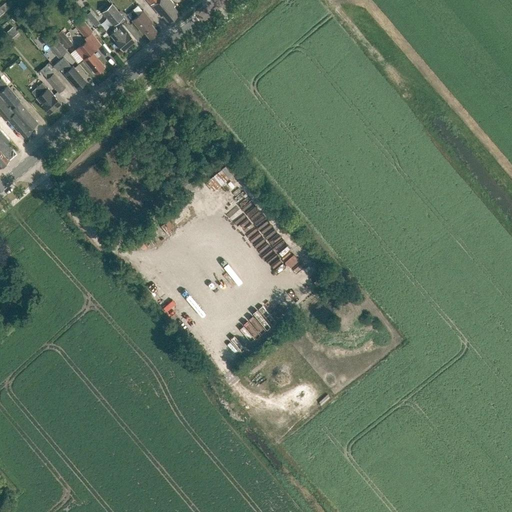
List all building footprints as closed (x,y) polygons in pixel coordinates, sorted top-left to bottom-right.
[(163,15),(169,22),(180,12),(174,5),(175,4),(171,0),(147,0),(162,16),(163,15)] [(5,2),(0,6),(0,10),(1,13),(9,6),(5,2)] [(101,11),(113,25),(123,16),(111,3),(101,11)] [(145,31),(150,37),(157,31),(151,23),(152,21),(143,10),(142,11),(137,5),(127,14),(132,20),(143,32),(145,31)] [(91,11),(86,15),(90,20),(95,16),(91,11)] [(72,30),(80,40),(93,30),(83,18),(75,24),(77,26),(72,30)] [(17,33),(12,27),(5,32),(11,38),(17,33)] [(116,41),(123,50),(135,40),(125,27),(119,32),(113,37),(116,41)] [(69,37),(62,29),(56,34),(63,42),(69,37)] [(49,46),(59,57),(67,50),(58,39),(49,46)] [(92,51),(96,48),(88,39),(79,47),(86,56),(83,58),(89,65),(89,64),(96,73),(103,67),(98,60),(99,59),(92,51)] [(63,56),(53,65),(58,70),(60,67),(68,61),(63,56)] [(68,61),(60,67),(78,88),(86,81),(73,65),(72,66),(68,61)] [(46,65),(40,70),(47,78),(53,73),(46,65)] [(65,86),(53,73),(47,78),(47,79),(59,92),(65,86)] [(19,131),(24,137),(31,130),(30,128),(37,122),(19,101),(20,100),(7,85),(11,82),(4,74),(0,77),(0,109),(1,111),(0,112),(0,113),(5,120),(7,118),(18,131),(19,131)] [(38,100),(49,113),(61,103),(50,90),(38,100)] [(0,165),(8,159),(9,159),(4,154),(12,147),(9,145),(9,139),(0,129),(0,165)] [(210,172),(218,182),(226,176),(218,165),(210,172)] [(205,193),(214,186),(205,176),(197,183),(205,193)] [(237,214),(227,222),(232,228),(242,219),(237,214)] [(175,219),(173,217),(166,222),(161,215),(154,220),(161,230),(175,219)] [(134,235),(146,244),(149,239),(138,230),(134,235)] [(213,273),(210,276),(218,285),(222,282),(213,273)] [(239,351),(279,320),(266,303),(230,331),(237,340),(233,343),(239,351)]
